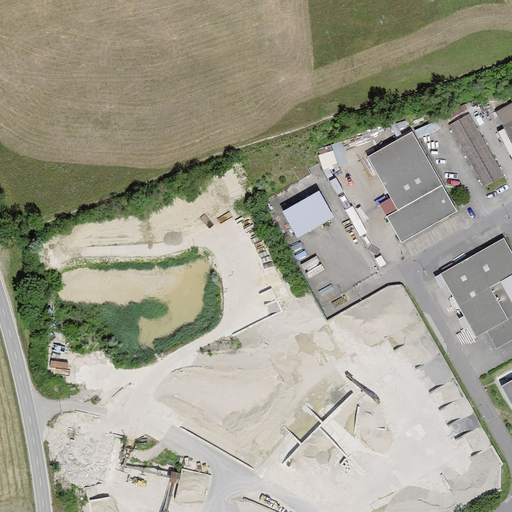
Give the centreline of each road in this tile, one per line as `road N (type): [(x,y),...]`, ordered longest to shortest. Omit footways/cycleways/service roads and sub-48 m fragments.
road 1 (unclassified): [(511,456),(410,269),(511,210)]
road 2 (tertiary): [(45,511),(0,297)]
